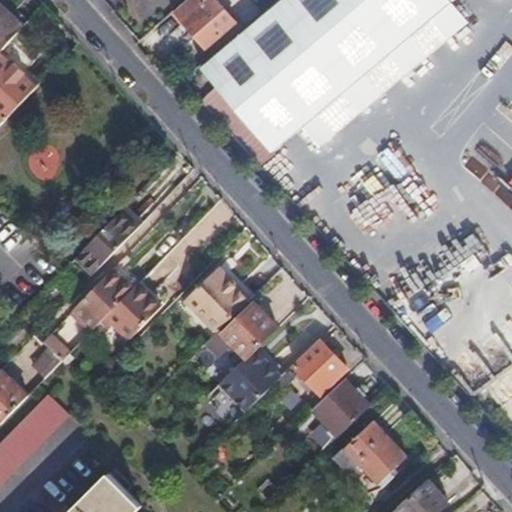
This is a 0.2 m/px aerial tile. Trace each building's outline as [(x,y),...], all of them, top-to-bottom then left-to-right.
[(228,0),(192,0),(179,12),(210,48),(244,19),(228,0)] [(249,171),(255,177),(310,133),(398,62),(463,10),(453,0),(291,0),(209,66),(232,96),(206,117),(249,171)] [(0,23),(11,12),(0,1),(0,23)] [(398,62),(411,78),(476,26),(463,10),(398,62)] [(0,51),(24,24),(11,12),(0,23),(0,51)] [(0,125),(36,87),(24,75),(26,73),(15,62),(13,65),(0,52),(0,125)] [(398,62),(310,133),(323,149),(411,78),(398,62)] [(387,191),(360,215),(374,231),(401,207),(387,191)] [(89,277),(142,222),(124,208),(88,245),(73,261),(89,277)] [(469,237),(454,259),(474,272),(489,250),(469,237)] [(130,290),(137,284),(116,264),(110,271),(130,290)] [(216,332),(249,300),(216,264),(181,298),(216,333),(216,332)] [(48,348),(61,362),(62,360),(90,331),(130,290),(110,271),(73,308),(81,315),(48,348)] [(470,295),(453,274),(417,300),(424,309),(428,306),(439,319),(470,295)] [(161,306),(137,284),(130,290),(90,331),(98,342),(111,330),(107,324),(109,322),(129,340),(161,306)] [(276,326),(252,304),(223,333),(239,349),(245,356),(276,326)] [(239,349),(223,333),(203,353),(219,368),(239,349)] [(345,368),(319,342),(295,365),(320,392),(345,368)] [(46,376),(61,362),(48,348),(32,364),(46,376)] [(251,352),(250,351),(207,394),(196,405),(221,432),(233,421),(263,392),(276,379),(260,363),(257,366),(247,356),(251,352)] [(260,363),(251,352),(247,356),(257,366),(260,363)] [(511,366),(491,380),(511,414),(511,366)] [(0,422),(28,395),(1,369),(0,369),(0,422)] [(339,435),(371,405),(360,394),(353,386),(345,378),(313,407),(339,435)] [(353,386),(360,394),(364,390),(357,382),(353,386)] [(0,484),(68,417),(47,395),(0,441),(0,484)] [(407,455),(373,419),(344,446),(361,463),(378,481),(407,455)] [(361,463),(344,446),(332,457),(349,475),(361,463)] [(130,511),(137,505),(106,475),(69,511),(64,506),(58,511),(130,511)] [(436,511),(447,503),(427,480),(391,511),(436,511)]
